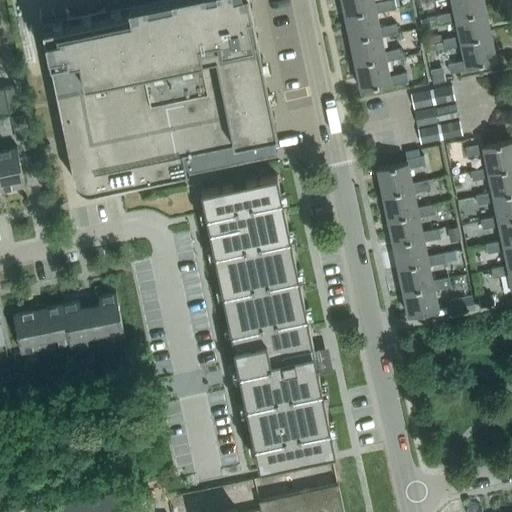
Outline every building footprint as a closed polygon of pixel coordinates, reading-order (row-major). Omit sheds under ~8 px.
[(93,191),(119,185),(175,174),(277,153),(273,131),(274,131),(274,130),(275,130),(275,129),(276,129),(276,128),(276,127),(276,126),(276,125),(250,0),(136,0),(106,6),(106,5),(67,13),(68,20),(43,25),(75,179),(75,180),(76,181),(76,182),(76,183),(77,183),(77,184),(78,185),(78,186),(79,186),(79,187),(80,187),(80,188),(81,188),(82,189),(83,189),(84,190),(85,190),(86,190),(87,191),(88,191),(89,191),(90,191),(91,191),(92,191),(93,191)] [(341,0),(345,15),(376,9),(377,14),(393,10),(391,1),(375,4),(374,0),(341,0)] [(483,0),(450,0),(453,11),(437,14),(437,15),(428,17),(430,25),(439,23),(439,24),(455,21),(454,17),(486,11),(483,0)] [(381,29),(377,14),(376,9),(345,15),(350,40),(381,33),(383,39),(398,36),(396,26),(381,29)] [(491,35),(486,11),(454,17),(455,21),(458,36),(442,40),(444,49),(460,46),(459,42),(491,35)] [(385,53),(383,39),(381,33),(350,40),(355,64),(386,58),(387,63),(403,59),(401,50),(385,53)] [(444,49),(440,34),(426,37),(429,52),(444,49)] [(495,60),(491,35),(459,42),(460,46),(463,60),(447,63),(449,73),(468,69),(467,65),(495,60)] [(391,82),(392,86),(408,83),(406,73),(390,76),(387,63),(386,58),(355,64),(360,89),(391,82)] [(442,68),(434,70),(436,82),(445,80),(442,68)] [(0,113),(22,109),(17,84),(0,87),(0,113)] [(453,100),(450,86),(432,90),(435,104),(453,100)] [(429,91),(410,95),(413,109),(432,105),(429,91)] [(457,116),(454,104),(436,108),(439,120),(457,116)] [(435,122),(432,109),(414,113),(417,126),(435,122)] [(17,140),(29,138),(24,114),(5,118),(7,125),(14,123),(17,140)] [(461,135),(458,121),(438,125),(441,138),(461,135)] [(436,125),(418,129),(421,143),(439,139),(436,125)] [(511,141),(481,148),(480,144),(464,147),(466,157),(482,154),(485,167),(486,172),(511,166),(511,141)] [(0,152),(0,188),(1,192),(25,187),(17,149),(0,152)] [(426,166),(424,156),(408,160),(409,164),(377,170),(382,194),(414,188),(413,183),(410,169),(426,166)] [(471,180),(487,177),(490,193),(491,196),(511,191),(511,166),(486,172),(485,167),(469,171),(471,180)] [(277,175),(201,191),(205,210),(211,208),(212,217),(207,218),(213,248),(215,257),(221,287),(223,295),(230,326),(231,334),(238,365),(240,373),(245,400),(247,408),(254,438),(259,437),(261,446),(255,447),(259,466),(336,450),(332,431),(326,432),(324,424),(330,422),(323,392),(318,393),(316,385),(322,384),(319,372),(319,371),(327,369),(322,349),(314,351),(314,349),(308,318),(302,319),(300,311),(306,310),(299,279),(294,281),(292,272),(298,271),(291,241),(286,242),(284,233),(289,232),(283,202),(278,203),(276,195),(281,194),(277,175)] [(382,194),(387,218),(418,212),(418,209),(415,193),(430,190),(428,180),(413,183),(414,188),(382,194)] [(477,206),(492,203),(495,216),(496,221),(511,217),(511,191),(491,196),(490,193),(475,196),(477,206)] [(418,212),(387,218),(392,242),(423,236),(423,232),(420,218),(435,215),(433,206),(418,209),(418,212)] [(497,226),(500,240),(501,245),(511,242),(511,217),(496,221),(495,216),(479,220),(481,229),(497,226)] [(460,239),(458,226),(447,228),(450,241),(460,239)] [(425,242),(440,239),(438,229),(423,232),(423,236),(392,242),(397,266),(428,260),(428,258),(425,242)] [(502,250),(505,265),(506,269),(511,267),(511,242),(501,245),(500,240),(484,243),(486,253),(502,250)] [(445,264),(443,254),(428,258),(428,260),(397,266),(402,291),(433,284),(433,281),(430,267),(445,264)] [(507,275),(511,293),(511,267),(506,269),(505,265),(490,269),(492,278),(507,275)] [(438,308),(434,291),(450,288),(448,278),(433,281),(433,284),(402,291),(407,315),(438,308)] [(90,307),(98,343),(123,338),(114,294),(98,297),(100,305),(90,307)] [(492,294),(479,297),(481,308),(495,305),(492,294)] [(474,309),(471,295),(449,300),(452,314),(474,309)] [(98,343),(90,307),(80,309),(79,301),(62,305),(70,342),(71,349),(98,343)] [(70,342),(62,305),(37,310),(45,347),(70,342)] [(45,347),(37,310),(12,316),(20,353),(45,347)] [(96,370),(93,355),(79,358),(82,372),(96,370)] [(14,388),(12,378),(0,381),(2,391),(14,388)] [(258,493),(288,485),(285,473),(255,481),(258,493)] [(232,511),(343,511),(337,485),(258,503),(260,509),(246,511),(236,511),(232,511)] [(132,511),(128,488),(9,511),(132,511)] [(142,509),(156,509),(156,496),(143,496),(142,509)]
